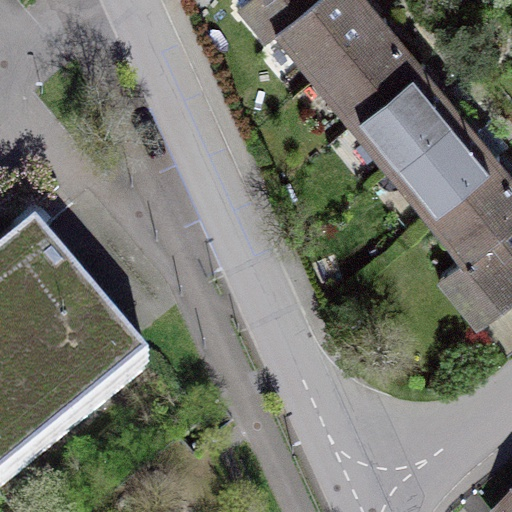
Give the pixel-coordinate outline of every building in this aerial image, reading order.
[(275,33),(311,77),(382,18),(367,0),(239,0),(233,5),(264,42),(275,33)] [(382,18),(311,77),(348,121),(419,62),(382,18)] [(419,62),(348,121),(384,164),(455,106),(419,62)] [(455,106),(384,164),(426,216),(498,157),(455,106)] [(511,256),(492,232),(511,215),(511,174),(498,157),(426,216),(459,256),(435,276),(503,358),(511,350),(511,256)] [(511,256),(511,215),(492,232),(511,256)] [(0,500),(160,364),(43,227),(0,264),(0,500)] [(511,511),(511,498),(494,511),(511,511)]
